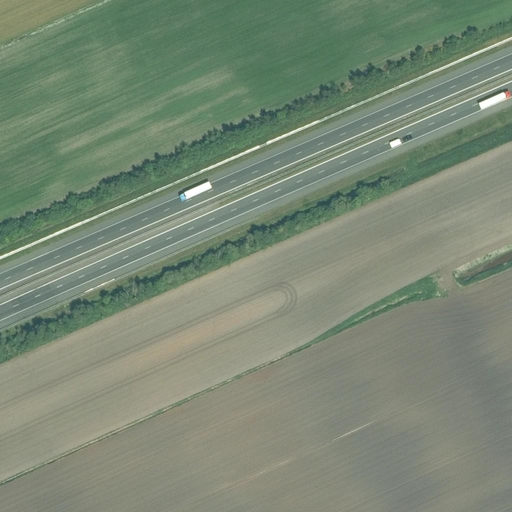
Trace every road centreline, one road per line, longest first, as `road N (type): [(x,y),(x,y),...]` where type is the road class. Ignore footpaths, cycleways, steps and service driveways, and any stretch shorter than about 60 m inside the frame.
road 1 (motorway): [(0,313),(511,90)]
road 2 (motorway): [(511,62),(0,282)]
